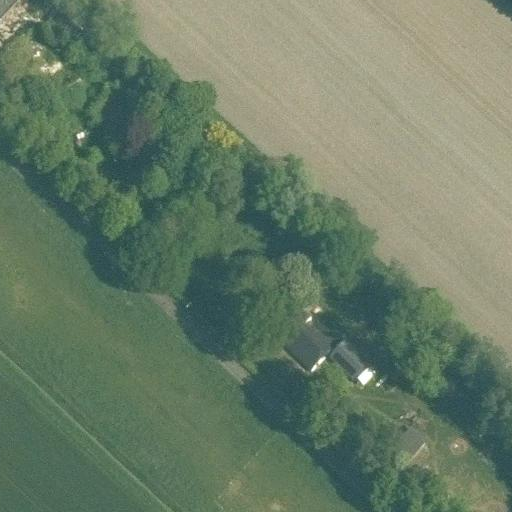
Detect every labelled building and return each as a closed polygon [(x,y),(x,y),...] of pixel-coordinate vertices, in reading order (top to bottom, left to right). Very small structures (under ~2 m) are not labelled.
[(0,0),(0,12),(11,0),(0,0)] [(113,49),(58,0),(47,0),(40,9),(100,63),(113,49)] [(188,148),(167,128),(160,135),(182,155),(188,148)] [(311,377),(334,352),(308,327),(310,325),(295,311),(286,319),(274,331),(278,335),(273,340),(311,377)] [(347,344),(329,361),(353,385),(371,368),(347,344)] [(395,450),(410,465),(427,447),(412,432),(395,450)]
